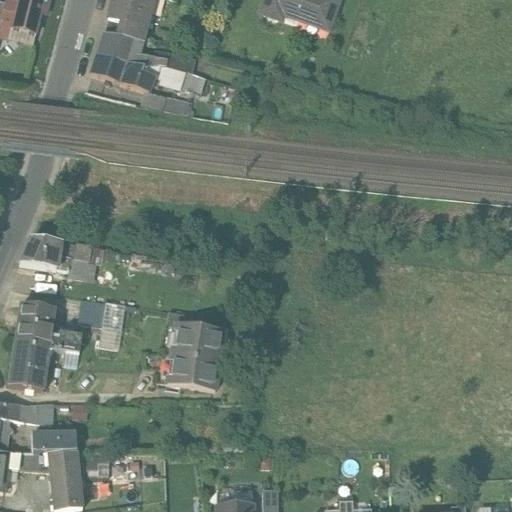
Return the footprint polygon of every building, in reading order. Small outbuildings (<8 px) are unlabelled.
[(5,0),(3,6),(0,20),(0,26),(11,30),(18,0),(5,0)] [(18,0),(11,30),(36,36),(41,14),(47,16),(50,0),(18,0)] [(151,0),(112,0),(107,23),(119,26),(143,32),(151,0)] [(264,0),(259,15),(280,22),(285,9),(330,25),(338,0),(264,0)] [(143,32),(119,26),(115,40),(135,45),(139,46),(143,32)] [(115,40),(104,37),(96,58),(127,67),(129,63),(135,45),(115,40)] [(127,67),(96,58),(90,77),(146,96),(153,81),(140,76),(142,71),(127,67)] [(145,63),(134,60),(129,63),(127,67),(142,71),(156,69),(157,64),(145,63)] [(156,69),(142,71),(140,76),(153,81),(154,77),(159,80),(165,80),(168,72),(158,69),(156,69)] [(144,100),(131,96),(128,108),(145,112),(147,107),(143,106),(144,100)] [(59,246),(29,241),(18,268),(55,274),(57,260),(59,246)] [(91,251),(75,248),(73,263),(88,266),(89,260),(91,251)] [(69,261),(57,260),(55,274),(67,276),(69,261)] [(105,307),(84,304),(80,329),(101,332),(105,307)] [(116,309),(105,307),(101,332),(112,334),(116,309)] [(53,313),(19,308),(14,349),(48,354),(50,341),(53,313)] [(221,338),(175,331),(166,389),(213,395),(221,338)] [(80,340),(58,337),(57,342),(50,341),(48,354),(77,358),(80,340)] [(48,354),(14,349),(8,391),(42,395),(48,354)] [(19,410),(0,408),(0,423),(9,424),(17,425),(19,410)] [(29,409),(19,410),(17,425),(27,427),(29,409)] [(38,409),(29,409),(27,427),(36,428),(38,409)] [(9,424),(0,423),(0,434),(7,436),(9,424)] [(75,437),(32,438),(32,457),(47,457),(75,457),(75,437)] [(32,457),(7,457),(5,473),(17,474),(18,473),(49,476),(47,457),(32,457)] [(75,457),(47,457),(49,476),(53,511),(80,511),(81,511),(78,483),(75,457)] [(121,457),(75,457),(78,483),(83,483),(82,478),(121,479),(121,457)] [(276,511),(276,493),(261,494),(262,511),(276,511)] [(351,511),(351,502),(337,503),(337,511),(351,511)]
